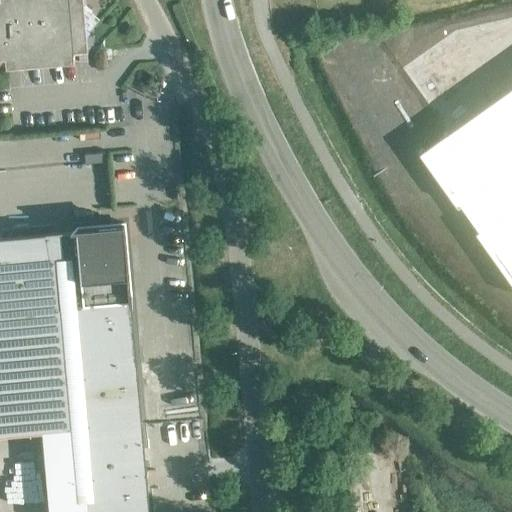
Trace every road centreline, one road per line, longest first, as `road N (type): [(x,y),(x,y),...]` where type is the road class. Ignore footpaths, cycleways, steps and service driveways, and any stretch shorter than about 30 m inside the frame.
road 1 (unclassified): [(262,511),(229,199),(195,98),(147,0)]
road 2 (primary): [(511,416),(425,353),(336,254),(243,88),(214,0)]
road 3 (unknown): [(0,193),(151,199)]
